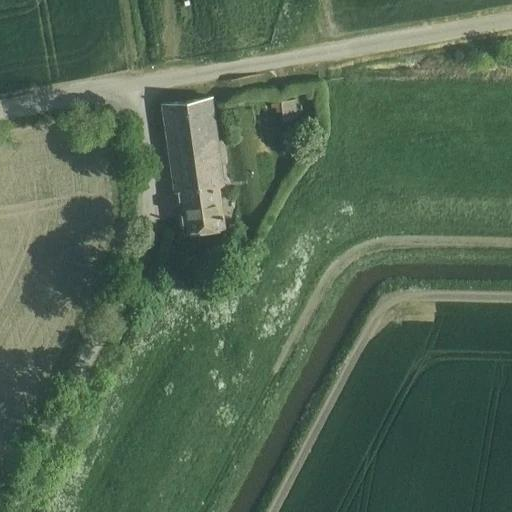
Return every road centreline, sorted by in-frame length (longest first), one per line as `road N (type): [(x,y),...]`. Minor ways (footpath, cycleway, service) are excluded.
road 1 (unclassified): [(11,511),(145,253),(155,200),(136,86)]
road 2 (unclassified): [(136,86),(511,20)]
road 3 (unclassified): [(0,111),(136,86)]
